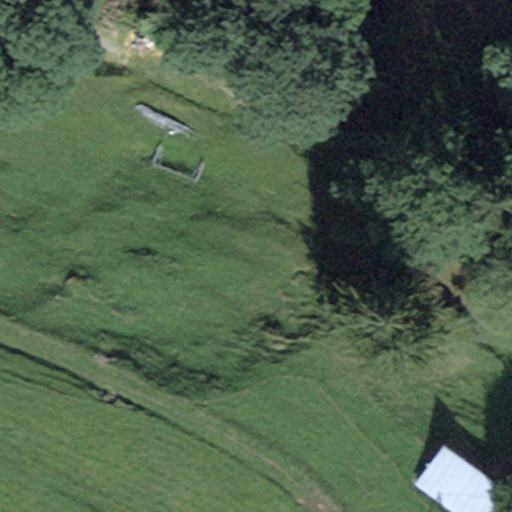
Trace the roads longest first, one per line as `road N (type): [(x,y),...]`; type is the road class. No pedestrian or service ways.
road 1 (track): [(76,37),(318,144),(511,342)]
road 2 (track): [(329,511),(278,467),(192,414),(0,327)]
